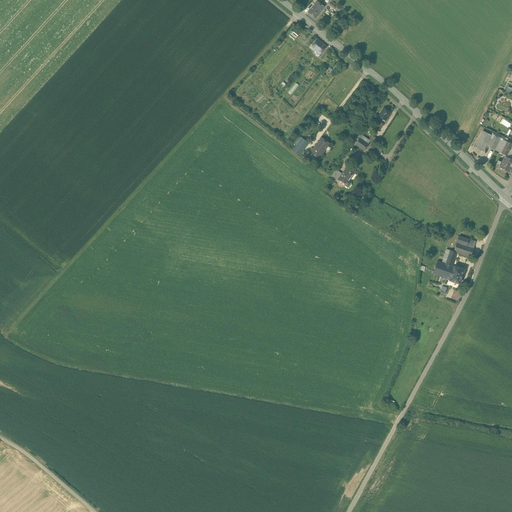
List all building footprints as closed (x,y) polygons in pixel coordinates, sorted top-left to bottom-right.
[(324,6),(317,1),(308,12),(316,18),(324,6)] [(327,46),(317,38),(311,47),(320,55),(327,46)] [(294,82),(288,92),(292,94),(298,84),(294,82)] [(391,112),(384,108),(378,116),(386,121),(391,112)] [(491,135),(483,131),(475,147),(484,151),(490,138),(492,135),(491,135)] [(357,138),(359,140),(360,138),(368,144),(370,141),(369,140),(360,133),(357,138)] [(501,137),(493,133),(491,135),(492,135),(490,138),(499,142),(501,138),(501,137)] [(379,140),(372,135),(369,140),(370,141),(376,145),(379,140)] [(321,137),(310,153),(318,159),(330,143),(321,137)] [(308,142),(302,138),(293,150),(298,155),(308,142)] [(359,140),(356,144),(364,150),(368,144),(360,138),(359,140)] [(499,142),(490,138),(486,146),(495,150),(499,142)] [(499,142),(495,150),(500,153),(506,141),(501,138),(499,142)] [(511,145),(511,143),(506,141),(500,153),(507,156),(511,145)] [(511,165),(511,159),(505,156),(500,167),(509,172),(511,165)] [(342,174),(338,179),(346,184),(349,181),(356,171),(348,165),(342,174)] [(338,179),(342,174),(336,171),(337,170),(332,176),(332,177),(333,176),(338,180),(338,179)] [(469,239),(459,236),(457,242),(467,246),(469,239)] [(476,241),(469,239),(467,246),(473,248),(476,241)] [(467,246),(457,242),(455,246),(454,251),(457,252),(470,257),(473,248),(467,246)] [(446,249),(442,262),(445,264),(450,250),(446,249)] [(442,262),(437,261),(433,274),(445,278),(450,280),(454,267),(452,266),(457,252),(454,251),(450,250),(445,264),(442,262)] [(464,269),(455,266),(454,267),(450,280),(449,280),(450,280),(459,284),(464,269)]
